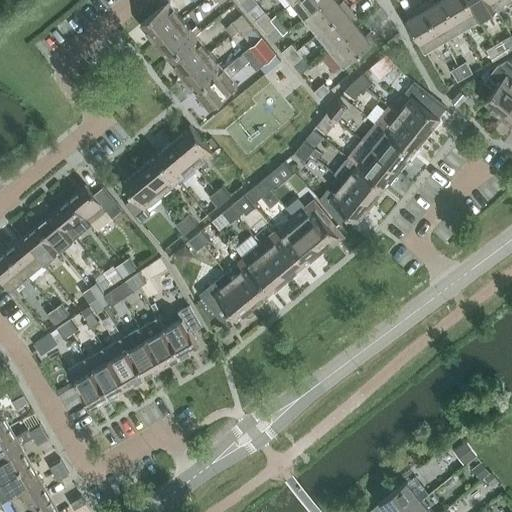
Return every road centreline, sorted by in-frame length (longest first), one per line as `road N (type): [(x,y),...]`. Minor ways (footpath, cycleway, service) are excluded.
road 1 (residential): [(196,477),(165,432),(91,476),(0,330)]
road 2 (residential): [(0,208),(108,120),(68,64),(142,0)]
road 3 (tertiary): [(316,388),(511,244)]
road 4 (tertiary): [(316,388),(273,404),(202,472)]
road 5 (tertiary): [(202,472),(243,453),(316,388)]
